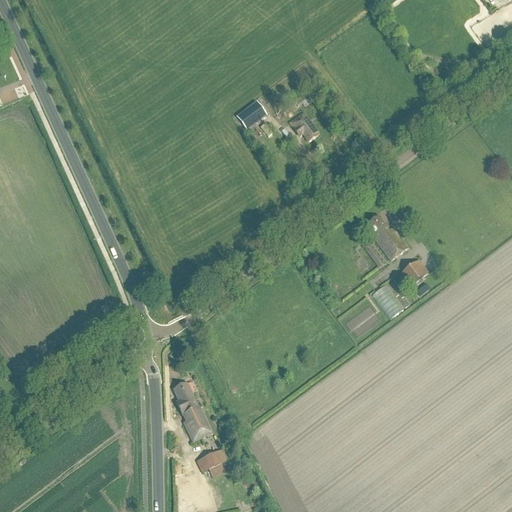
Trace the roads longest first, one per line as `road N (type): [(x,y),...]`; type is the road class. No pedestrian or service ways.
road 1 (tertiary): [(151,334),(212,303),(511,78)]
road 2 (primary): [(151,334),(0,1)]
road 3 (tertiary): [(0,460),(128,363),(145,359)]
road 4 (primary): [(158,511),(154,390),(145,359)]
